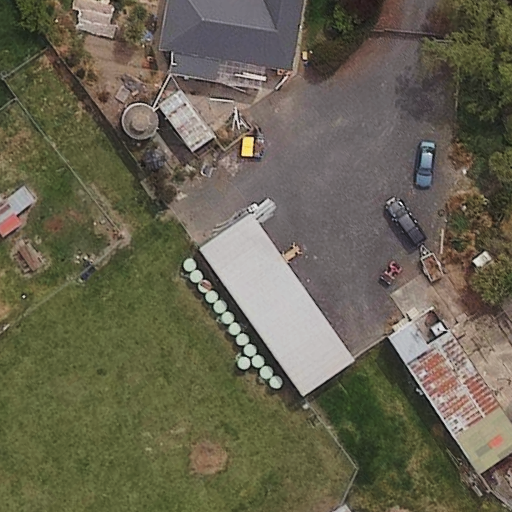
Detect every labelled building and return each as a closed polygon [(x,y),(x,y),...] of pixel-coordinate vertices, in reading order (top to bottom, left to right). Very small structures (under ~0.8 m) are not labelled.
[(305,0),(171,0),(164,43),(174,45),(169,74),(262,90),(266,67),(293,72),(305,0)] [(214,136),(178,90),(159,106),(194,151),(214,136)] [(2,189),(0,189),(0,231),(4,236),(22,221),(17,214),(35,199),(23,184),(7,196),(2,189)] [(354,361),(253,215),(202,250),(304,396),(354,361)] [(511,451),(511,421),(455,335),(434,348),(415,319),(390,336),(479,473),(511,451)]
